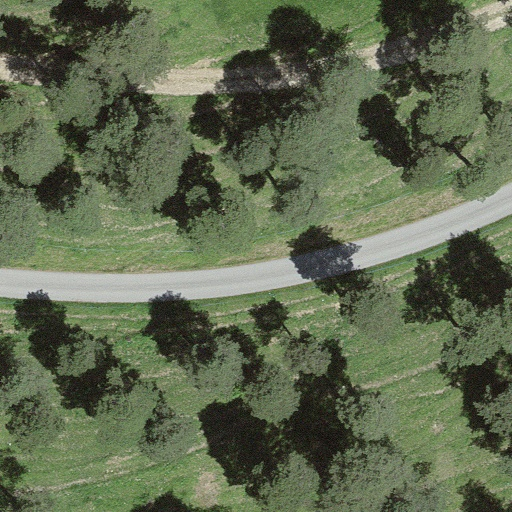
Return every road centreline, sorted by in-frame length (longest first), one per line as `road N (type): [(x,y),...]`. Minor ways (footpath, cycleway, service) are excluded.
road 1 (track): [(0,64),(168,90),(412,59),(511,24)]
road 2 (unclassified): [(511,218),(494,228),(203,283),(0,268)]
